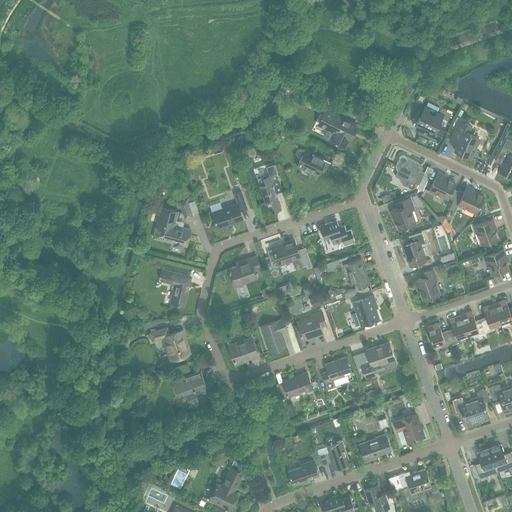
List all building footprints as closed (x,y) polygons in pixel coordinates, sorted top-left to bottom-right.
[(285,78),(281,85),(288,88),(291,81),(285,78)] [(307,105),(320,111),(324,103),(311,97),(307,105)] [(423,105),(415,122),(427,128),(423,136),(438,143),(444,129),(438,126),(443,115),(437,113),(439,107),(427,102),(425,106),(423,105)] [(354,132),(357,125),(335,114),(334,115),(324,110),(318,123),(329,128),(330,125),(336,128),(331,140),(344,146),(352,131),(354,132)] [(476,144),(479,138),(469,133),(472,127),(460,121),(454,135),(460,138),(454,152),(460,155),(460,154),(471,159),(478,145),(476,144)] [(241,134),(234,137),(237,145),(244,143),(241,134)] [(511,139),(507,137),(495,161),(501,164),(498,171),(511,177),(511,155),(511,152),(511,139)] [(326,167),(329,161),(305,150),(297,166),(310,173),(309,175),(316,178),(322,165),(326,167)] [(398,171),(396,176),(401,178),(402,184),(407,186),(408,186),(409,187),(410,187),(410,188),(411,188),(412,188),(413,187),(414,187),(414,186),(415,186),(415,185),(415,184),(415,183),(416,183),(418,184),(416,187),(423,190),(429,177),(424,175),(425,172),(422,170),(423,169),(422,165),(408,158),(407,158),(406,158),(406,157),(405,157),(404,157),(403,157),(402,157),(402,158),(401,158),(400,159),(400,160),(399,160),(399,161),(398,161),(397,165),(398,171)] [(275,210),(280,208),(275,193),(282,190),(277,177),(271,180),(269,176),(276,173),(273,164),(265,166),(268,175),(258,178),(266,202),(272,200),(275,210)] [(436,172),(428,190),(435,194),(436,193),(447,198),(448,197),(453,199),(457,191),(452,189),(455,182),(454,181),(443,176),(444,175),(436,172)] [(477,212),(484,196),(472,191),(472,189),(466,186),(463,192),(458,189),(449,208),(455,210),(457,205),(464,208),(465,207),(477,212)] [(240,210),(247,208),(241,191),(234,194),(237,203),(212,212),(217,226),(232,221),(233,223),(243,220),(240,210)] [(388,194),(381,197),(383,203),(390,200),(388,194)] [(412,196),(415,205),(422,201),(416,195),(412,196)] [(399,228),(415,222),(411,211),(414,210),(409,198),(395,203),(397,208),(391,210),(394,216),(395,216),(399,228)] [(185,217),(192,215),(187,200),(180,202),(185,217)] [(187,245),(191,229),(173,225),(176,213),(158,208),(151,237),(163,240),(187,245)] [(445,217),(442,223),(446,233),(451,231),(445,217)] [(481,243),(498,237),(495,227),(496,226),(494,218),(474,224),(477,233),(478,233),(481,243)] [(344,244),(354,240),(351,229),(346,230),(344,225),(339,227),(337,220),(320,226),(324,239),(331,237),(333,244),(343,240),(344,244)] [(424,232),(433,228),(431,222),(422,226),(424,232)] [(421,244),(425,242),(422,232),(409,237),(411,243),(403,245),(410,266),(418,263),(426,260),(426,259),(421,244)] [(294,269),(303,266),(294,239),(272,246),(273,250),(268,252),(268,251),(272,266),(273,265),(278,263),(278,265),(292,261),(294,269)] [(492,274),(508,269),(505,259),(507,258),(504,250),(484,257),(487,265),(489,264),(492,274)] [(479,254),(472,257),(474,263),(481,260),(479,254)] [(254,270),(261,268),(256,256),(242,260),(243,263),(228,268),(234,285),(257,277),(254,270)] [(356,288),(370,283),(361,258),(348,262),(350,268),(347,269),(352,283),(354,282),(356,288)] [(426,260),(418,263),(419,268),(432,264),(430,258),(426,259),(426,260)] [(334,262),(325,265),(327,271),(336,268),(334,262)] [(184,305),(191,276),(164,269),(161,280),(176,283),(171,302),(184,305)] [(423,299),(439,294),(435,282),(437,282),(435,275),(433,269),(421,273),(423,279),(415,281),(417,288),(419,287),(423,299)] [(301,287),(284,293),(292,312),(309,305),(301,287)] [(267,289),(261,291),(264,298),(269,296),(267,289)] [(322,295),(315,297),(317,306),(324,304),(322,295)] [(373,302),(376,301),(373,295),(353,302),(361,324),(379,318),(373,302)] [(506,298),(494,302),(501,323),(510,320),(511,324),(511,323),(511,306),(509,308),(506,298)] [(486,316),(481,318),(486,333),(494,330),(493,326),(501,323),(494,302),(482,306),(486,316)] [(472,310),(460,314),(467,335),(475,332),(477,336),(486,333),(481,318),(475,320),(472,310)] [(321,326),(326,324),(322,311),(316,313),(317,316),(297,322),(303,340),(323,333),(321,326)] [(451,328),(447,330),(452,344),(460,341),(459,337),(467,335),(460,314),(448,318),(451,328)] [(281,331),(287,330),(283,319),(277,321),(277,320),(260,326),(269,352),(286,346),(281,331)] [(442,348),(452,344),(447,330),(441,332),(438,322),(425,327),(432,347),(441,344),(442,348)] [(170,360),(188,354),(183,338),(185,337),(182,329),(168,334),(166,328),(151,333),(154,340),(162,337),(169,356),(170,360)] [(249,356),(257,354),(251,337),(238,342),(239,344),(229,347),(233,356),(235,364),(245,360),(245,358),(249,356)] [(359,374),(364,372),(366,378),(375,375),(372,366),(383,363),(385,368),(394,366),(396,363),(394,359),(389,342),(366,350),(368,356),(370,361),(356,365),(359,374)] [(333,379),(352,373),(346,357),(325,364),(328,371),(322,373),(327,388),(335,386),(333,379)] [(152,366),(144,369),(145,375),(154,372),(152,366)] [(188,400),(207,394),(204,385),(206,384),(201,371),(171,381),(174,391),(184,388),(188,400)] [(289,397),(313,389),(307,372),(283,380),(289,397)] [(505,412),(511,409),(511,398),(508,386),(501,388),(499,384),(489,387),(493,398),(499,396),(505,412)] [(477,396),(470,399),(478,422),(489,418),(484,402),(489,400),(485,388),(476,392),(477,396)] [(467,425),(478,422),(470,399),(464,401),(462,396),(452,400),(456,411),(462,409),(467,425)] [(293,402),(285,405),(288,416),(296,413),(293,402)] [(394,422),(397,431),(403,429),(407,442),(424,436),(417,413),(400,419),(400,420),(394,422)] [(380,427),(387,425),(384,418),(378,420),(380,427)] [(374,455),(390,449),(385,434),(375,437),(375,438),(359,443),(365,461),(375,457),(374,455)] [(324,453),(319,454),(322,465),(328,463),(330,469),(338,466),(336,463),(347,459),(341,440),(327,445),(329,452),(325,454),(324,453)] [(501,444),(489,448),(497,471),(508,467),(510,474),(511,473),(511,456),(510,451),(504,453),(501,444)] [(497,471),(489,448),(478,452),(481,461),(475,463),(480,477),(497,471)] [(306,478),(318,474),(313,459),(301,464),(301,466),(288,470),(293,485),(307,480),(306,478)] [(234,492),(244,471),(242,471),(245,465),(234,460),(221,486),(216,484),(209,499),(230,509),(237,494),(234,492)] [(411,493),(430,486),(424,469),(410,473),(409,471),(398,474),(402,487),(408,485),(411,493)] [(386,508),(387,511),(388,511),(394,510),(387,490),(379,493),(375,484),(364,488),(370,505),(375,503),(377,511),(386,508)] [(347,511),(354,510),(349,497),(343,499),(341,496),(337,497),(337,495),(330,497),(331,499),(321,503),(323,511),(347,511)]
